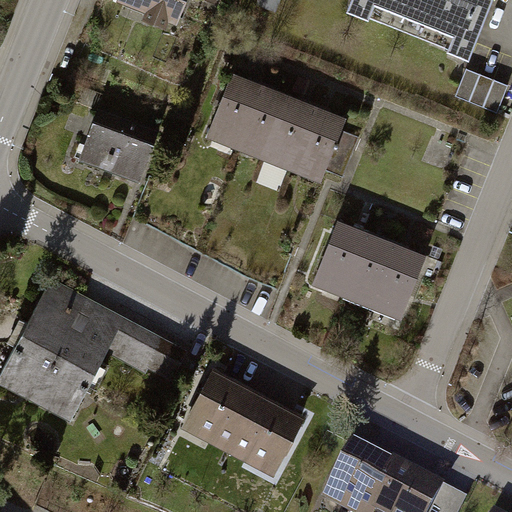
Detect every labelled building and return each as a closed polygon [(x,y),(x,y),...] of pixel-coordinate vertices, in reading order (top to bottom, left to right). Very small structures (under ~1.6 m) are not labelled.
[(119,0),(118,5),(145,16),(143,23),(168,33),(170,26),(179,29),(190,0),(212,0),(219,2),(219,0),(119,0)] [(496,0),(354,0),(348,15),(370,23),(371,19),(450,51),(449,55),(471,64),(496,0)] [(500,111),(511,81),(469,66),(458,96),(500,111)] [(234,77),(209,139),(240,151),(264,89),(234,77)] [(264,89),(240,151),(267,162),(291,100),(264,89)] [(291,100),(267,162),(294,173),(319,111),(291,100)] [(160,134),(99,111),(79,163),(140,185),(160,134)] [(327,171),(343,131),(346,122),(319,111),(294,173),(322,184),(327,171)] [(360,138),(343,131),(327,171),(344,178),(360,138)] [(146,181),(133,216),(277,288),(292,254),(146,181)] [(337,217),(311,283),(342,295),(368,229),(337,217)] [(368,229),(342,295),(369,306),(395,239),(368,229)] [(395,239),(369,306),(400,318),(426,252),(395,239)] [(189,351),(52,278),(0,374),(0,380),(71,419),(107,351),(147,373),(150,368),(173,380),(189,351)] [(227,451),(259,389),(213,365),(180,427),(227,451)] [(273,475),(305,413),(259,389),(227,451),(273,475)] [(321,501),(342,511),(373,511),(399,463),(353,440),(321,501)] [(373,511),(460,511),(467,499),(399,463),(373,511)] [(118,511),(45,479),(34,505),(50,511),(118,511)]
